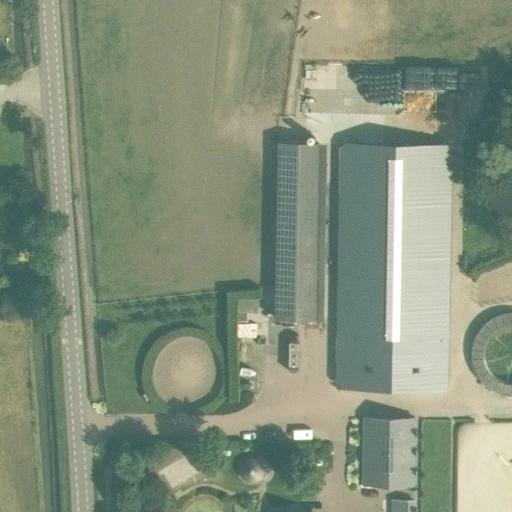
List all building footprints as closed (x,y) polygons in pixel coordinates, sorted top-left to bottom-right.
[(366,104),(439,102),(438,92),(448,92),(447,67),(365,69),(366,104)] [(316,319),(320,142),(280,142),(276,318),(316,319)] [(443,388),(448,145),(347,143),(342,386),(443,388)] [(511,310),(504,311),(486,321),(479,328),(473,341),(473,363),(480,377),(491,387),(506,394),(511,393),(511,310)] [(414,486),(416,419),(364,418),(363,485),(414,486)] [(244,476),(262,479),(264,461),(246,459),(244,476)] [(393,497),(392,511),(417,511),(417,496),(393,497)]
